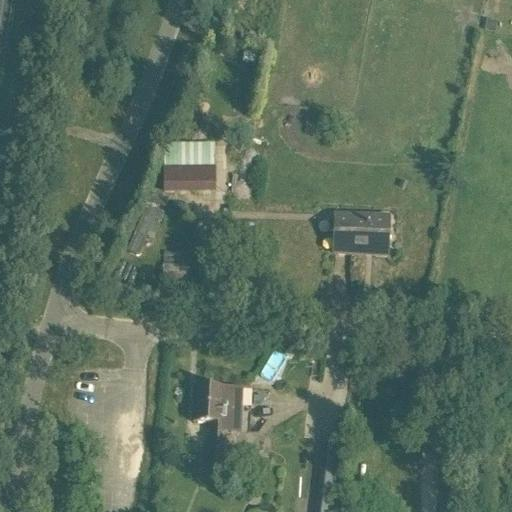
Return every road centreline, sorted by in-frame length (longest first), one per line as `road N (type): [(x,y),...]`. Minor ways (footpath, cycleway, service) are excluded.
road 1 (unclassified): [(50,324),(511,339)]
road 2 (unclassified): [(50,324),(177,0)]
road 3 (unclassified): [(12,511),(50,324)]
